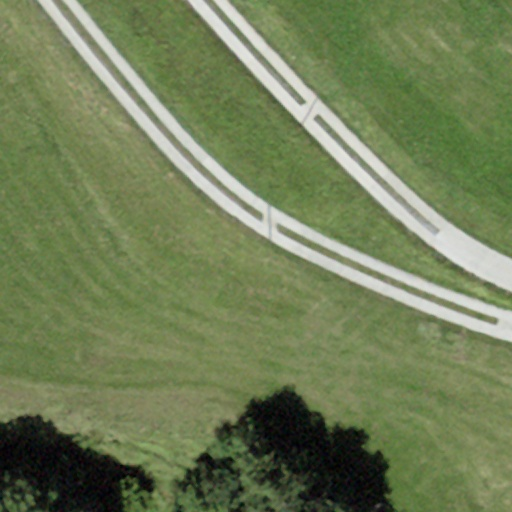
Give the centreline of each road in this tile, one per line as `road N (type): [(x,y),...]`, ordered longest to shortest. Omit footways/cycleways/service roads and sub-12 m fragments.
road 1 (track): [(60,0),(165,133),(387,291),(511,323)]
road 2 (track): [(201,0),(466,267),(511,281)]
